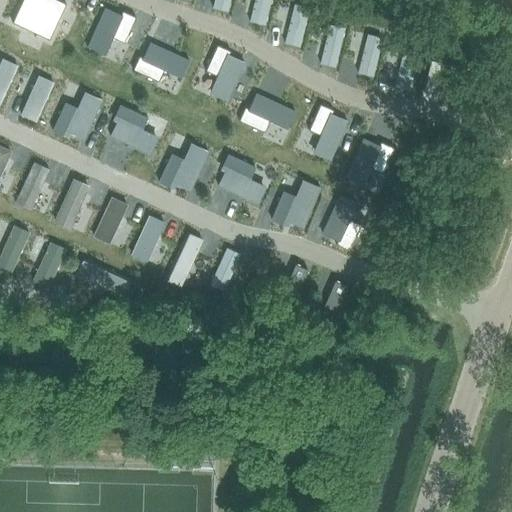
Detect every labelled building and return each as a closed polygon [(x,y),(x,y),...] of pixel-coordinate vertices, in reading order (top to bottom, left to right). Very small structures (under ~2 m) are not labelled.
[(58,0),(22,0),(12,22),(49,40),(66,4),(58,0)] [(105,8),(87,47),(89,48),(89,46),(104,53),(111,37),(124,43),(136,17),(122,11),(120,15),(105,8)] [(139,56),(133,69),(158,81),(164,69),(180,76),(187,61),(188,62),(189,61),(150,43),(143,58),(139,56)] [(0,113),(26,57),(0,44),(0,113)] [(217,45),(205,70),(218,76),(211,92),(226,99),(225,100),(226,101),(244,62),(229,55),(230,51),(217,45)] [(26,57),(0,113),(0,117),(35,134),(62,74),(26,57)] [(66,102),(52,130),(54,131),(54,130),(67,135),(69,131),(83,138),(82,139),(83,140),(102,99),(100,99),(100,100),(85,93),(78,109),(66,104),(67,103),(66,102)] [(245,107),(239,120),(264,132),(270,120),(286,127),(293,112),(294,113),(295,111),(256,93),(249,109),(245,107)] [(320,104),(309,130),(321,135),(314,152),(329,158),(328,160),(330,160),(347,121),(332,114),(333,110),(320,104)] [(111,134),(110,135),(150,154),(151,153),(150,152),(156,137),(140,130),(146,118),(147,119),(148,118),(119,105),(119,106),(120,107),(114,119),(119,121),(112,135),(111,134)] [(363,139),(345,177),(346,178),(347,177),(362,184),(369,168),(382,173),(394,148),(380,142),(379,146),(363,139)] [(172,153),(159,182),(160,182),(161,181),(173,186),(175,182),(189,189),(188,190),(189,191),(208,150),(207,150),(206,151),(191,144),(184,160),(173,155),(173,154),(172,153)] [(218,183),(217,185),(258,204),(258,202),(257,202),(264,187),(248,179),(253,168),(255,169),(255,167),(227,154),(226,155),(228,156),(222,168),(226,170),(220,184),(218,183)] [(284,191),(271,219),(273,220),(273,218),(286,224),(288,220),(302,226),(301,227),(302,228),(320,187),(318,186),(318,188),(303,181),(296,197),(284,193),(285,191),(284,191)] [(340,194),(322,233),(337,240),(336,244),(349,250),(361,225),(348,219),(356,203),(341,196),(342,194),(340,194)]
